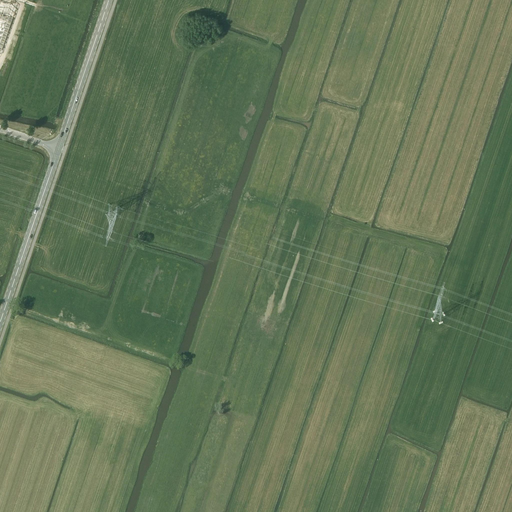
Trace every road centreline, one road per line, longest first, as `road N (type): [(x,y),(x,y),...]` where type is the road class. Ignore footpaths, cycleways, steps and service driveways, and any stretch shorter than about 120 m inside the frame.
road 1 (secondary): [(0,322),(59,149)]
road 2 (secondary): [(59,149),(109,0)]
